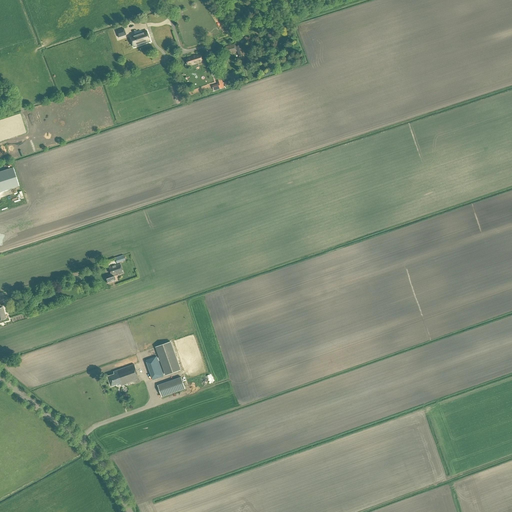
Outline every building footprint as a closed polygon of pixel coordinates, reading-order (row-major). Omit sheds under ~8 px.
[(116,31),(118,38),(126,35),(124,29),(116,31)] [(151,42),(147,31),(130,37),(134,47),(151,42)] [(241,45),(235,47),(235,44),(225,47),(226,49),(224,49),(225,53),(226,53),(227,57),(232,55),(231,53),(237,52),(236,49),(237,49),(239,57),(244,55),(241,45)] [(204,62),(201,54),(188,58),(188,59),(186,60),(188,66),(204,62)] [(0,192),(20,186),(14,168),(0,172),(0,192)] [(106,279),(108,284),(116,281),(114,276),(115,275),(123,272),(120,264),(108,268),(111,274),(109,278),(106,279)] [(172,341),(156,346),(160,359),(163,358),(163,359),(168,357),(170,366),(169,366),(169,363),(165,364),(167,374),(178,371),(177,368),(179,368),(172,341)] [(146,360),(152,379),(164,376),(157,356),(146,360)] [(110,383),(110,385),(111,386),(117,385),(117,386),(120,385),(121,386),(139,380),(134,365),(114,372),(115,375),(108,377),(110,383)] [(181,377),(157,385),(161,397),(185,389),(181,377)]
